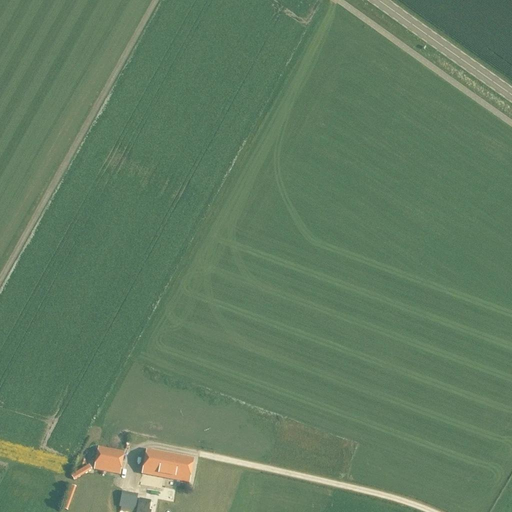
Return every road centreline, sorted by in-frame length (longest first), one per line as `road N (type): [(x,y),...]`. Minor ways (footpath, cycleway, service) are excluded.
road 1 (unclassified): [(0,281),(155,0)]
road 2 (track): [(432,511),(193,453)]
road 3 (secondary): [(511,94),(378,0)]
